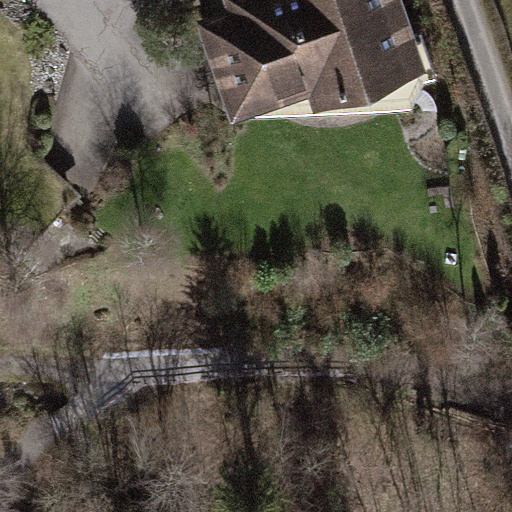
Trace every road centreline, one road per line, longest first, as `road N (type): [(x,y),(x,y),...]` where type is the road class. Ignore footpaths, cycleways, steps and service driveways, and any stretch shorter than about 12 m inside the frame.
road 1 (track): [(119,379),(276,356),(511,387)]
road 2 (track): [(465,0),(511,131)]
